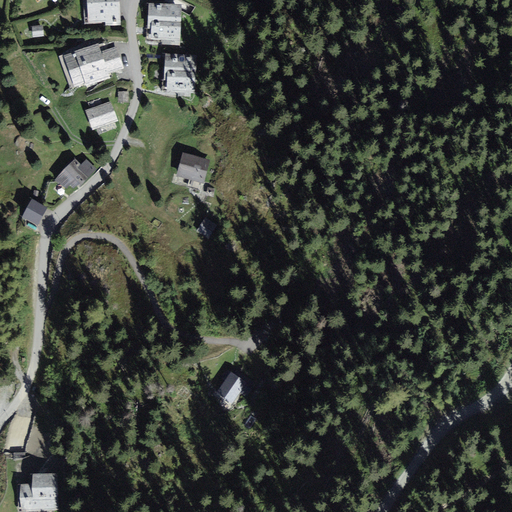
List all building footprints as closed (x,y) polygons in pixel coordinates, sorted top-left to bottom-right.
[(118,0),(84,0),(86,25),(104,24),(104,28),(119,27),(118,0)] [(180,7),(147,5),(144,41),(179,42),(180,7)] [(42,27),(30,28),(31,39),(43,39),(42,27)] [(122,70),(114,48),(99,54),(97,46),(61,58),(72,86),(82,85),(84,88),(108,80),(107,74),(122,70)] [(195,57),(165,56),(162,82),(165,82),(165,93),(194,94),(195,57)] [(127,93),(116,93),(116,104),(127,105),(127,93)] [(109,103),(83,111),(89,131),(115,123),(109,103)] [(210,162),(182,155),(175,179),(203,186),(210,162)] [(75,160),(54,181),(70,195),(95,170),(86,162),(81,166),(75,160)] [(46,208),(30,199),(20,218),(36,227),(46,208)] [(203,219),(195,233),(210,242),(218,227),(203,219)] [(249,387),(230,373),(214,395),(234,409),(249,387)] [(30,486),(18,486),(19,511),(48,511),(59,511),(59,475),(30,475),(30,486)]
